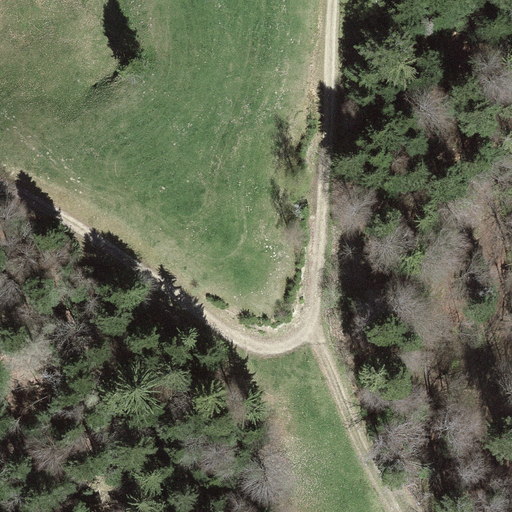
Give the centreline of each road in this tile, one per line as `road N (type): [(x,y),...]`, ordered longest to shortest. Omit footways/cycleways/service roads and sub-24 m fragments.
road 1 (track): [(334,0),(315,259),(305,320),(290,334),(247,338),(0,188)]
road 2 (track): [(305,320),(400,511)]
